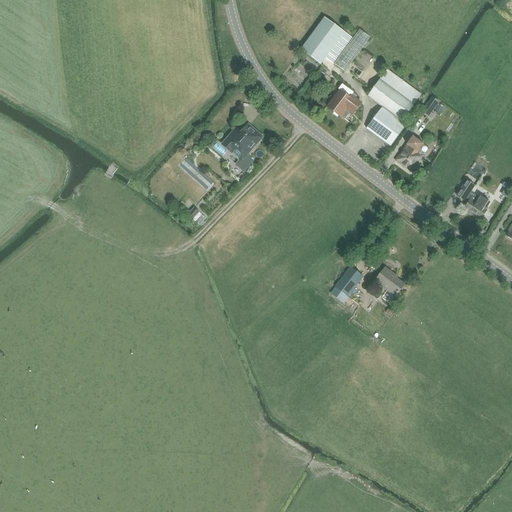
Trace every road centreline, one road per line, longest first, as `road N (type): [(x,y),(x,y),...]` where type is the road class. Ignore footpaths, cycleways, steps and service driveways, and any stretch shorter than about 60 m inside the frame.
road 1 (tertiary): [(511,280),(280,103),(246,52),(230,0)]
road 2 (track): [(38,197),(164,254),(185,248),(305,124)]
